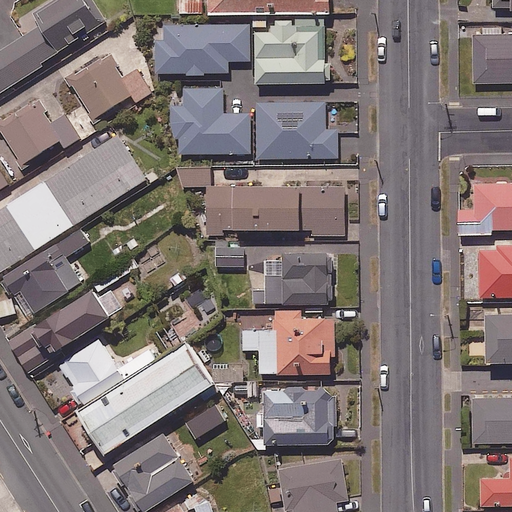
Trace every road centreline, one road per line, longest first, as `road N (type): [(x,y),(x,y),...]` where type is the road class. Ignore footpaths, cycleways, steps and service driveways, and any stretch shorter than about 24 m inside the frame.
road 1 (tertiary): [(411,511),(409,133)]
road 2 (tertiary): [(409,133),(408,0)]
